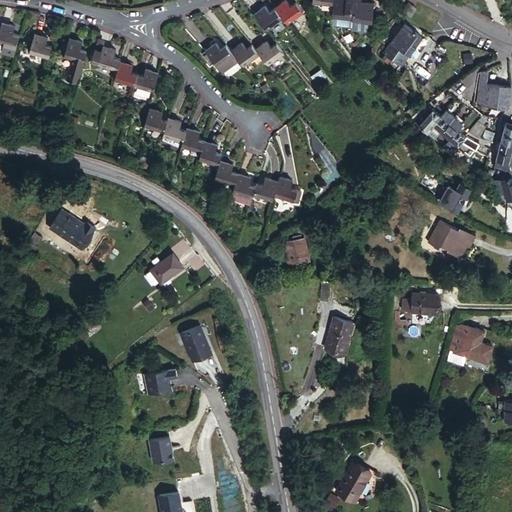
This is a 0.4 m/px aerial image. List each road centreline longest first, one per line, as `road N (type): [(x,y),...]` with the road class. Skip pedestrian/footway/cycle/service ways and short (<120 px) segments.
road 1 (tertiary): [(283,488),(249,306),(223,256),(167,203),(129,182),(0,145)]
road 2 (residential): [(137,22),(233,117),(259,127)]
